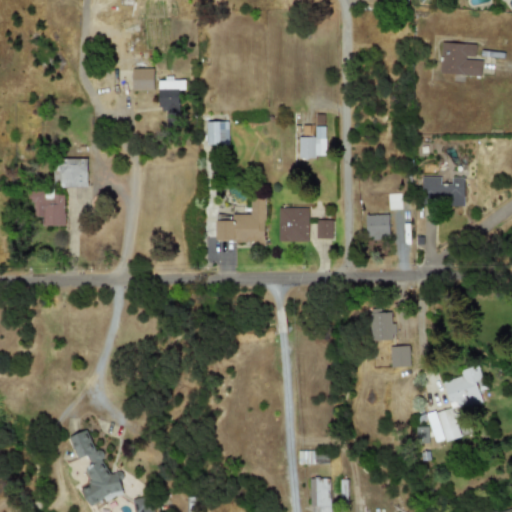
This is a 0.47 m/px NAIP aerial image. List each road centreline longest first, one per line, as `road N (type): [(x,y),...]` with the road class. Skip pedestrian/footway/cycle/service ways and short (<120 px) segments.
road 1 (residential): [(0,287),(415,283)]
road 2 (residential): [(350,284),(349,17)]
